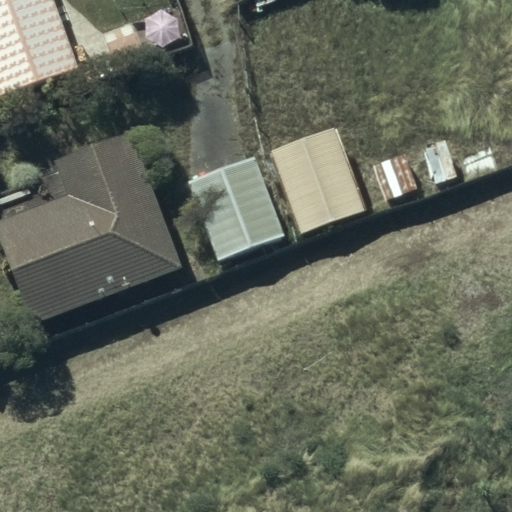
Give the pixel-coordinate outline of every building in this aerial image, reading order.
[(51,0),(0,0),(0,101),(78,74),(51,0)] [(336,134),(266,159),(298,243),(367,216),(336,134)] [(123,143),(57,170),(69,201),(42,212),(32,187),(0,200),(0,264),(28,333),(175,273),(123,143)] [(374,172),(387,206),(419,195),(406,160),(374,172)] [(252,162),(185,186),(218,267),(283,241),(252,162)]
